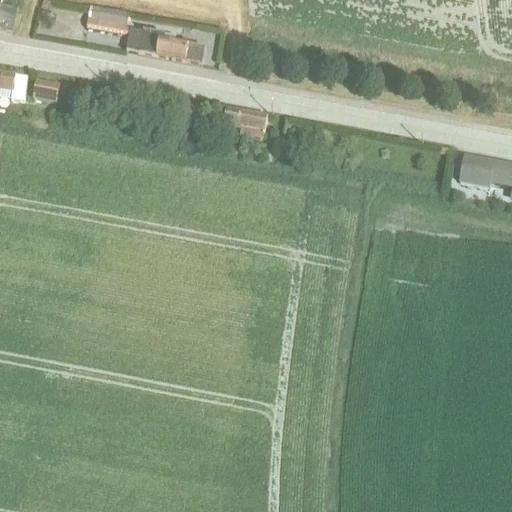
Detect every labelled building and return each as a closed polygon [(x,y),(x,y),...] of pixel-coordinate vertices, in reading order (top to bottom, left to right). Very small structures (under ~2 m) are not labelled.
[(17,13),(0,9),(0,29),(14,32),(17,13)] [(91,15),(88,38),(129,45),(131,34),(128,33),(130,21),(91,15)] [(162,57),(163,37),(133,34),(132,54),(162,57)] [(164,44),(163,62),(206,65),(207,47),(164,44)] [(0,99),(15,103),(20,76),(0,72),(0,99)] [(269,138),(271,123),(232,118),(230,132),(269,138)]
